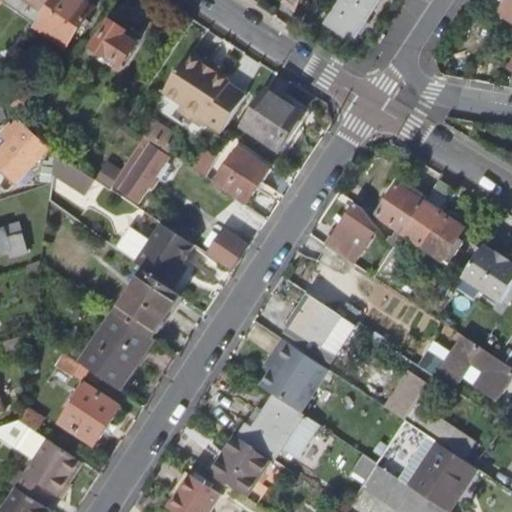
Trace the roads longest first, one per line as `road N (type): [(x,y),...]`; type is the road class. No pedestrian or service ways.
road 1 (unclassified): [(370,103),(102,511)]
road 2 (tertiary): [(211,0),(370,103)]
road 3 (tertiary): [(370,103),(511,186)]
road 4 (residential): [(400,62),(431,93),(511,111)]
